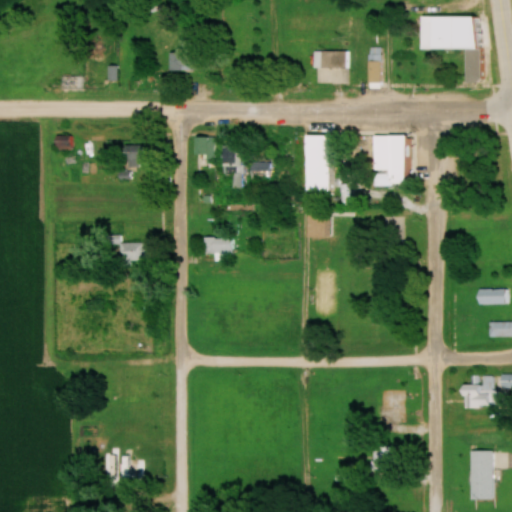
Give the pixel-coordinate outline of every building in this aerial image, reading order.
[(483,47),(478,14),(426,14),(426,47),(467,47),(483,47)] [(382,45),(382,79),(369,79),(369,45),(382,45)] [(483,78),(483,47),(467,47),(467,78),(483,78)] [(348,49),(348,65),(316,66),(316,49),(348,49)] [(168,71),(201,71),(201,50),(168,50),(168,71)] [(116,80),(116,67),(107,67),(107,80),(116,80)] [(408,181),(407,133),(375,133),(376,181),(408,181)] [(332,189),(332,134),(308,134),(308,189),(332,189)] [(195,155),(206,155),(206,163),(214,163),(214,137),(195,137),(195,155)] [(143,167),(143,145),(124,145),(124,167),(143,167)] [(222,147),(222,173),(242,173),(242,147),(222,147)] [(250,180),(269,180),(269,159),(250,159),(250,180)] [(394,232),(384,232),(384,255),(394,255),(394,232)] [(202,254),(231,254),(231,238),(202,238),(202,254)] [(118,243),(118,262),(148,262),(148,243),(118,243)] [(507,305),(507,290),(477,290),(477,305),(507,305)] [(488,338),(511,337),(511,321),(488,322),(488,338)] [(511,389),(511,373),(500,374),(500,389),(511,389)] [(481,385),(462,385),(463,409),(494,409),(494,376),(481,376),(481,385)] [(373,421),(393,421),(393,382),(373,382),(373,421)] [(371,444),(371,470),(392,470),(392,444),(371,444)] [(469,450),(469,498),(491,498),(491,450),(469,450)]
